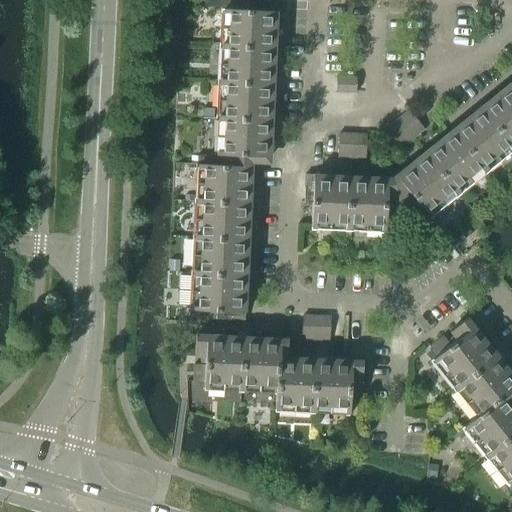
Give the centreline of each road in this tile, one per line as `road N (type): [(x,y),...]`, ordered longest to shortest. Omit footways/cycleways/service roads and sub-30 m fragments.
road 1 (residential): [(315,115),(289,159),(286,301),(403,310)]
road 2 (tertiary): [(60,480),(96,350),(96,182)]
road 3 (tertiary): [(96,182),(87,208),(80,333),(36,473)]
road 4 (residential): [(511,24),(379,116),(315,115)]
road 5 (tertiary): [(96,182),(103,0)]
road 6 (residential): [(396,457),(403,310)]
road 7 (residential): [(403,310),(469,267),(511,316)]
